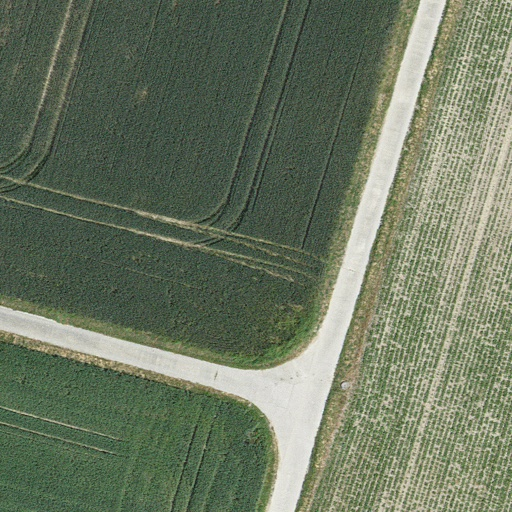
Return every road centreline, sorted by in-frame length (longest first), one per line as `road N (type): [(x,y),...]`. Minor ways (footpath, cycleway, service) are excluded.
road 1 (track): [(275,511),(426,0)]
road 2 (track): [(0,320),(307,403)]
